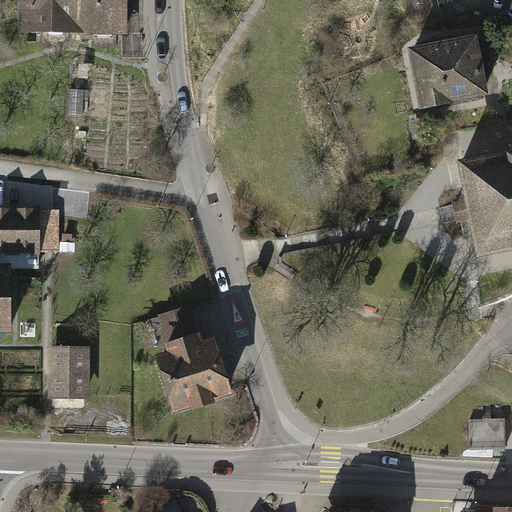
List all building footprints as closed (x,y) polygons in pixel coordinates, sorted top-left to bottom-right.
[(132,33),(131,0),(22,0),(23,35),(132,33)] [(475,36),(409,49),(421,109),(486,96),(475,36)] [(511,157),(459,169),(480,266),(511,258),(511,157)] [(38,211),(0,212),(0,259),(39,258),(38,211)] [(11,270),(0,270),(0,327),(11,327),(11,270)] [(171,354),(159,358),(177,415),(236,397),(217,338),(202,343),(190,307),(159,316),(171,354)] [(89,346),(47,346),(47,399),(89,399),(89,346)] [(507,418),(472,418),(473,446),(507,446),(507,418)]
